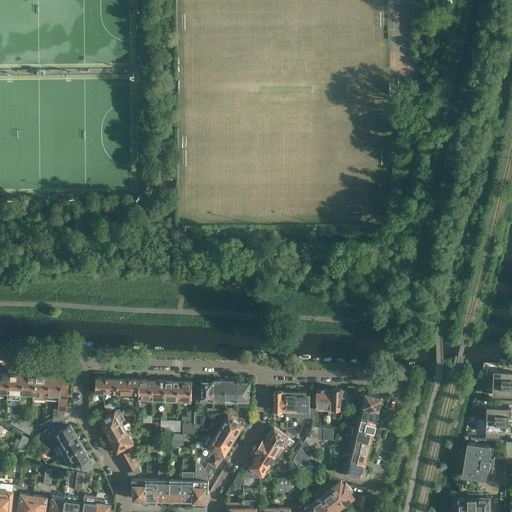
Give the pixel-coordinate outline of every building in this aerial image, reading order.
[(493,378),(493,383),(511,384),(511,372),(498,371),(498,372),(494,372),(493,378)] [(20,393),(20,374),(8,373),(7,392),(20,393)] [(32,394),(33,375),(20,374),(20,393),(32,394)] [(45,400),(46,375),(33,375),(32,394),(32,400),(45,400)] [(60,376),(46,375),(45,400),(57,401),(57,410),(53,410),(52,418),(42,423),(46,430),(64,419),(61,414),(63,413),(63,410),(66,410),(68,378),(60,378),(60,376)] [(118,392),(118,378),(96,377),(96,391),(97,391),(96,394),(103,395),(103,392),(118,392)] [(139,398),(140,379),(118,378),(118,392),(118,395),(134,396),(139,398)] [(153,392),(153,380),(140,379),(139,398),(139,401),(152,401),(153,392)] [(165,399),(166,380),(153,380),(153,392),(152,401),(165,402),(165,399)] [(178,399),(179,381),(166,380),(165,399),(178,399)] [(225,401),(225,380),(214,380),(214,382),(213,400),(225,401)] [(237,398),(237,383),(234,382),(234,381),(225,380),(225,401),(236,401),(237,398)] [(192,381),(179,381),(178,399),(192,399),(192,381)] [(213,400),(214,382),(202,381),(202,386),(197,386),(196,402),(201,402),(201,400),(213,400)] [(249,383),(238,383),(237,401),(237,406),(248,406),(249,401),(249,383)] [(511,384),(493,383),(492,388),(493,388),(492,395),(497,395),(511,396),(511,384)] [(345,402),(347,395),(347,391),(341,391),(341,389),(332,389),(332,390),(328,390),(328,409),(344,409),(345,402)] [(286,411),(286,392),(283,392),(283,390),(274,390),(274,391),(274,411),(286,411)] [(328,409),(328,390),(321,390),(321,391),(317,391),(317,409),(313,409),(313,417),(313,426),(314,426),(318,426),(318,409),(328,409)] [(297,411),(298,392),(286,392),(286,411),(297,411)] [(309,411),(309,417),(313,417),(313,409),(310,409),(310,394),(306,394),(306,392),(298,392),(297,411),(309,411)] [(381,397),(374,395),(365,393),(362,406),(380,410),(382,402),(380,402),(381,397)] [(117,399),(111,402),(114,409),(121,405),(117,399)] [(114,409),(111,402),(104,406),(108,412),(114,409)] [(378,419),(380,410),(362,406),(359,416),(375,420),(376,418),(378,419)] [(486,414),(486,419),(509,420),(509,416),(511,416),(511,408),(491,407),(491,408),(487,407),(487,414),(486,414)] [(105,429),(106,430),(120,422),(114,411),(100,419),(102,422),(102,423),(102,424),(102,426),(103,428),(105,429)] [(243,423),(229,414),(222,426),(237,435),(238,433),(240,432),(241,430),(241,428),(242,427),(241,426),(243,423)] [(375,423),(375,420),(359,416),(357,427),(374,432),(376,423),(375,423)] [(67,425),(64,419),(46,430),(40,433),(43,439),(51,434),(56,444),(75,434),(74,434),(75,433),(73,429),(72,430),(69,424),(67,425)] [(508,424),(509,420),(486,419),(486,424),(486,431),(490,431),(510,432),(511,424),(508,424)] [(111,441),(126,433),(120,422),(106,430),(108,435),(108,436),(109,439),(111,439),(111,441)] [(183,434),(190,434),(194,434),(194,428),(193,428),(190,424),(183,423),(183,434)] [(234,439),(237,435),(222,426),(216,436),(230,445),(232,443),(233,443),(235,440),(234,439)] [(273,426),(267,437),(281,445),(287,435),(276,428),(273,426)] [(297,427),(286,427),(285,431),(297,438),(297,427)] [(318,440),(318,427),(314,427),(305,439),(310,446),(318,440)] [(372,440),(374,432),(357,427),(354,427),(352,433),(349,432),(349,434),(345,433),(345,435),(369,442),(370,440),(372,440)] [(333,429),(323,429),(323,440),(333,440),(333,429)] [(117,451),(132,444),(126,433),(111,441),(114,446),(114,447),(115,450),(117,450),(117,451)] [(76,437),(75,434),(56,444),(62,455),(81,445),(78,441),(79,440),(77,436),(76,437)] [(169,446),(171,446),(183,447),(183,434),(170,434),(169,446)] [(369,444),(369,442),(345,435),(344,438),(348,439),(347,440),(353,442),(351,449),(368,453),(371,445),(369,444)] [(28,438),(23,436),(22,436),(20,442),(25,445),(28,438)] [(228,449),(230,445),(216,436),(210,446),(224,455),(225,453),(227,453),(228,451),(228,449)] [(281,445),(267,437),(265,439),(264,439),(259,446),(272,454),(275,455),(281,445)] [(315,451),(310,446),(305,439),(301,447),(307,455),(307,456),(315,451)] [(489,443),(465,441),(464,454),(466,455),(466,462),(463,462),(462,475),(486,477),(487,464),(489,465),(490,456),(488,456),(489,443)] [(82,448),(81,445),(62,455),(69,467),(74,465),(76,469),(83,470),(91,465),(87,458),(88,457),(84,452),(85,451),(83,447),(82,448)] [(275,455),(272,454),(259,446),(255,453),(257,453),(255,457),(268,466),(275,455)] [(140,457),(135,447),(130,450),(133,455),(135,460),(140,457)] [(310,462),(307,456),(307,455),(301,447),(293,460),(298,467),(300,470),(310,462)] [(366,461),(368,453),(351,449),(349,455),(344,454),(344,455),(340,454),(339,456),(344,458),(343,458),(364,463),(364,461),(366,461)] [(122,460),(133,455),(130,450),(119,455),(122,460)] [(209,456),(211,458),(219,463),(222,459),(212,452),(209,456)] [(135,460),(133,455),(122,460),(125,466),(135,460)] [(264,474),(268,466),(255,457),(249,467),(241,477),(243,477),(252,477),(261,477),(263,477),(264,474)] [(208,493),(209,480),(219,463),(211,458),(209,462),(205,470),(203,467),(201,465),(199,463),(197,462),(197,461),(195,461),(194,480),(194,501),(204,501),(206,499),(206,496),(206,493),(208,493)] [(363,468),(364,463),(343,458),(342,458),(341,464),(346,466),(345,473),(362,477),(364,468),(363,468)] [(138,465),(135,460),(125,466),(128,471),(138,465)] [(298,467),(293,460),(288,469),(292,470),(296,470),(298,467)] [(311,462),(301,470),(305,475),(315,467),(311,462)] [(141,471),(138,465),(128,471),(131,476),(141,471)] [(50,485),(52,469),(45,468),(43,484),(50,485)] [(58,469),(52,469),(50,485),(57,486),(58,469)] [(82,479),(83,473),(83,472),(76,471),(74,488),(81,489),(82,479)] [(289,477),(278,477),(278,492),(289,492),(289,490),(289,477)] [(145,499),(146,478),(132,478),(132,490),(134,490),(134,499),(145,499)] [(158,500),(158,479),(146,478),(145,499),(158,500)] [(169,500),(170,479),(158,479),(158,500),(169,500)] [(181,500),(182,480),(170,479),(169,500),(181,500)] [(194,501),(194,480),(182,480),(181,500),(194,501)] [(341,480),(331,488),(344,505),(345,504),(347,504),(349,502),(349,501),(354,497),(350,492),(352,490),(346,482),(344,484),(341,480)] [(343,506),(344,505),(331,488),(325,493),(322,490),(318,492),(332,511),(334,511),(339,509),(340,509),(342,508),(343,506)] [(7,494),(0,492),(0,511),(9,511),(11,496),(11,491),(8,491),(7,494)] [(332,511),(318,492),(314,495),(317,499),(311,503),(317,511),(332,511)] [(30,511),(33,496),(20,495),(18,507),(18,510),(17,511),(30,511)] [(62,511),(64,499),(56,498),(57,495),(51,495),(49,511),(50,511),(49,511),(62,511)] [(64,495),(64,499),(62,511),(75,511),(77,496),(64,495)] [(43,511),(45,498),(33,496),(30,511),(42,511),(43,510),(43,511)] [(93,511),(95,503),(95,498),(83,497),(81,511),(93,511)] [(459,500),(455,500),(455,511),(488,511),(489,500),(485,500),(485,498),(479,497),(479,500),(476,500),(476,499),(468,499),(468,500),(465,500),(465,497),(459,497),(459,500)] [(317,511),(311,503),(308,499),(298,507),(301,511),(317,511)] [(108,504),(95,503),(93,511),(110,511),(111,509),(108,509),(108,504)]
